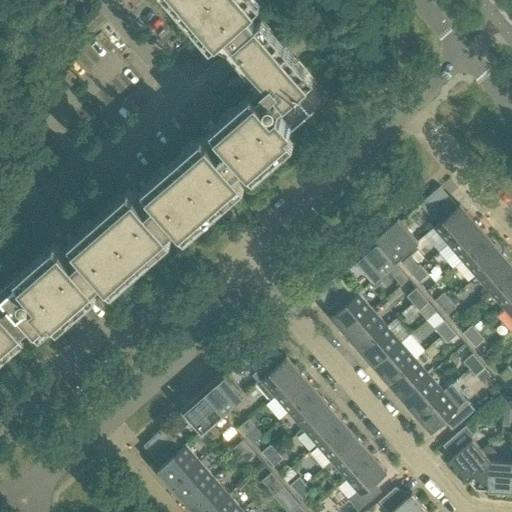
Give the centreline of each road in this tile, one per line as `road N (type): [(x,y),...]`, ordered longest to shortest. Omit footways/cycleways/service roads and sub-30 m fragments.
road 1 (residential): [(0,236),(170,100),(169,79),(100,0)]
road 2 (residential): [(465,511),(242,250)]
road 3 (residential): [(99,425),(204,335),(242,250)]
road 4 (residential): [(242,250),(406,104)]
road 5 (residential): [(406,104),(511,227)]
